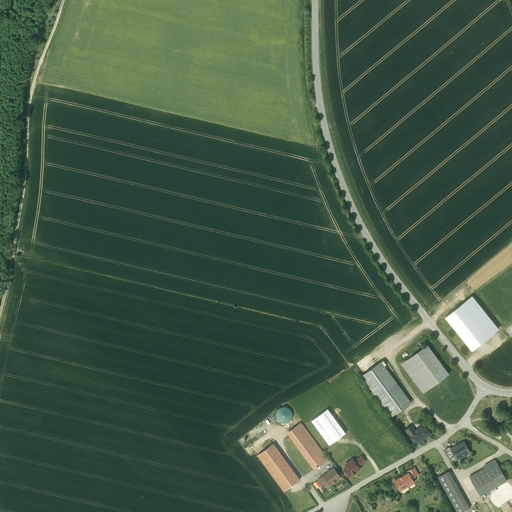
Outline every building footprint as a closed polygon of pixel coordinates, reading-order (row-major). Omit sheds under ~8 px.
[(329,283),(324,286),(330,296),(336,293),(329,283)] [(472,296),(445,317),(472,350),(498,329),(472,296)] [(427,345),(402,364),(423,393),(448,374),(427,345)] [(410,402),(380,362),(361,376),(391,416),(410,402)] [(286,423),(288,422),(290,420),(292,418),(292,415),(292,412),(290,410),(288,408),(285,407),(282,407),(280,408),(278,410),(276,413),(276,415),(276,418),(278,421),(280,422),(283,423),(286,423)] [(327,409),(311,421),(329,445),(345,433),(327,409)] [(316,467),(327,459),(300,423),(287,434),(313,470),(316,467)] [(419,442),(431,434),(424,425),(415,432),(411,426),(405,430),(409,436),(416,445),(420,442),(419,442)] [(450,449),(456,459),(465,454),(465,455),(470,453),(464,442),(451,449),(450,449)] [(284,491),(300,480),(273,443),(257,455),(284,491)] [(450,449),(451,449),(449,447),(445,449),(452,461),(456,459),(450,449)] [(354,461),(358,467),(365,461),(361,456),(354,461)] [(358,467),(354,461),(352,459),(345,464),(347,467),(344,470),(349,477),(352,475),(356,472),(360,469),(358,467)] [(506,481),(494,460),(485,465),(486,468),(469,477),(480,495),(506,481)] [(327,482),(326,483),(328,486),(340,477),(334,468),(323,476),(327,482)] [(408,472),(408,473),(411,478),(418,474),(414,468),(408,472)] [(462,511),(469,508),(449,471),(438,477),(456,511),(462,511)] [(414,482),(411,478),(408,473),(394,481),(400,490),(414,482)] [(327,482),(323,476),(318,480),(322,486),(326,483),(327,482)]
